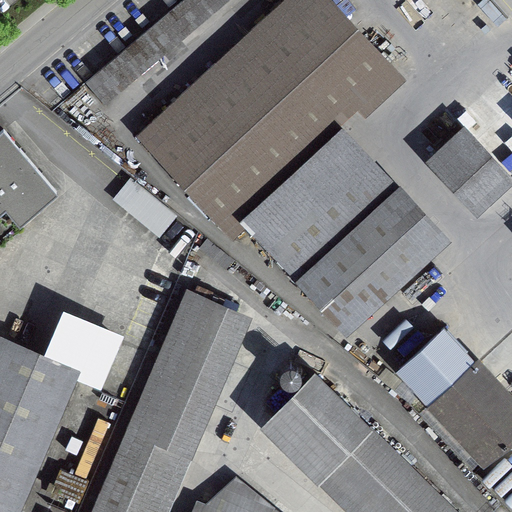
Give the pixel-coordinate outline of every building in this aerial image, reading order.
[(190,0),(94,82),(110,100),(227,0),(190,0)] [(234,206),(332,116),(390,64),(330,0),(315,0),(153,149),(219,220),(234,206)] [(445,239),(332,116),(234,206),(347,329),(445,239)] [(4,129),(0,132),(0,237),(56,191),(4,129)] [(465,129),(431,160),(457,187),(490,157),(465,129)] [(95,511),(153,511),(239,313),(190,292),(95,511)] [(400,368),(487,462),(511,440),(511,400),(444,327),(400,368)] [(2,338),(0,341),(0,511),(14,511),(75,369),(2,338)] [(299,368),(298,367),(296,366),(295,365),(293,365),(291,365),(289,365),(288,365),(286,366),(284,367),(283,368),(282,370),(281,371),(281,373),(281,375),(281,377),(281,378),(282,380),(283,382),(284,383),(286,384),(287,385),(289,385),(291,386),(293,385),(294,385),(296,384),(298,383),(299,382),(300,380),(301,379),(301,377),(301,375),(301,373),(301,372),(300,370),(299,368)] [(272,418),(368,511),(454,511),(314,375),(272,418)] [(224,511),(265,511),(235,487),(224,511)]
